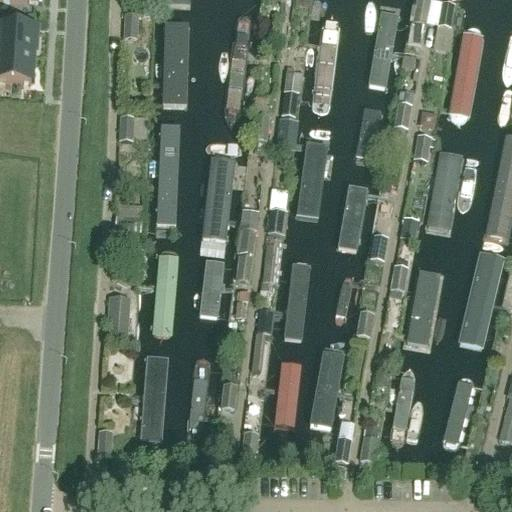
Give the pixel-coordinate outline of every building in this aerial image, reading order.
[(262,1),(254,0),(241,0),(228,97),(248,100),(262,1)] [(389,99),(406,1),(400,0),(385,0),(369,96),(389,99)] [(327,102),(338,3),(318,1),(307,100),(327,102)] [(177,77),(180,7),(160,6),(157,76),(177,77)] [(465,112),(483,13),(463,10),(446,108),(465,112)] [(0,32),(0,58),(33,60),(35,35),(0,32)] [(0,84),(32,87),(33,60),(0,58),(0,84)] [(416,80),(418,68),(403,67),(401,78),(416,80)] [(285,76),(283,96),(297,98),(299,98),(301,78),(300,78),(285,76)] [(401,93),(399,105),(411,107),(413,95),(401,93)] [(283,96),(281,119),(295,120),(297,98),(283,96)] [(376,172),(388,103),(368,100),(357,169),(376,172)] [(158,104),(153,183),(173,185),(178,105),(158,104)] [(244,122),(224,119),(212,219),(232,221),(244,122)] [(445,226),(463,127),(443,124),(426,222),(445,226)] [(119,149),(148,150),(148,128),(119,127),(119,149)] [(508,231),(511,211),(511,129),(488,227),(508,231)] [(298,158),(287,235),(307,238),(318,161),(298,158)] [(361,261),(374,184),(354,181),(341,257),(361,261)] [(173,213),(153,212),(148,292),(168,293),(173,213)] [(252,259),(255,235),(257,215),(242,214),(240,233),(242,234),(240,258),(252,259)] [(270,214),(267,238),(282,240),(285,216),(270,214)] [(115,221),(115,235),(125,235),(140,236),(140,222),(115,221)] [(219,337),(230,237),(210,235),(200,334),(219,337)] [(374,240),(370,264),(383,267),(388,243),(374,240)] [(424,346),(441,248),(422,245),(404,343),(424,346)] [(295,349),(307,250),(287,247),(276,347),(295,349)] [(484,350),(506,252),(487,248),(464,345),(484,350)] [(327,335),(347,339),(360,262),(341,259),(327,335)] [(402,296),(406,272),(408,264),(397,263),(395,270),(394,270),(390,294),(402,296)] [(511,316),(511,267),(500,314),(511,316)] [(238,295),(237,304),(247,304),(248,296),(238,295)] [(162,368),(167,298),(147,296),(142,366),(162,368)] [(126,343),(129,303),(109,302),(106,342),(126,343)] [(236,306),(235,322),(243,322),(245,307),(236,306)] [(258,319),(256,338),(270,339),(272,321),(258,319)] [(329,444),(346,346),(326,342),(309,441),(329,444)] [(263,383),(269,347),(256,345),(251,381),(263,383)] [(462,451),(484,354),(465,349),(442,447),(462,451)] [(281,456),(293,357),(273,355),(261,454),(281,456)] [(402,460),(420,361),(400,358),(382,456),(402,460)] [(204,451),(214,372),(194,369),(184,448),(204,451)] [(511,446),(511,403),(509,402),(507,415),(502,434),(499,444),(511,446)] [(346,468),(350,444),(353,428),(341,426),(338,442),(334,466),(346,468)] [(372,466),(376,443),(378,432),(366,430),(360,465),(369,466),(372,467),(372,466)]
